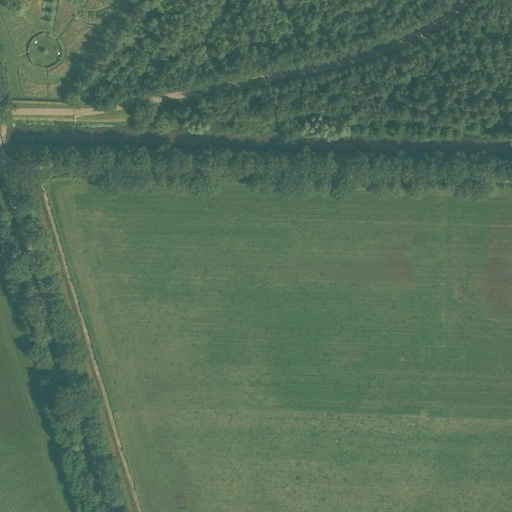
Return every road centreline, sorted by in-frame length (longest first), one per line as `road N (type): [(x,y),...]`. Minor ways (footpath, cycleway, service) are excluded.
road 1 (unclassified): [(511,181),(6,170)]
road 2 (track): [(6,170),(111,511)]
